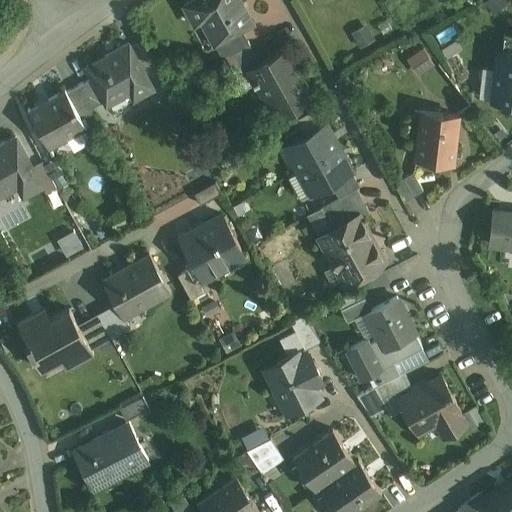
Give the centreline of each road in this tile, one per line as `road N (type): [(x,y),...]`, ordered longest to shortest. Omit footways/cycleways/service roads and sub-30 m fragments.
road 1 (residential): [(445,245),(419,239),(288,0)]
road 2 (residential): [(148,226),(0,308)]
road 3 (residential): [(511,399),(459,301),(445,245)]
road 4 (residential): [(44,511),(22,417),(0,373)]
road 5 (residential): [(405,511),(511,440)]
